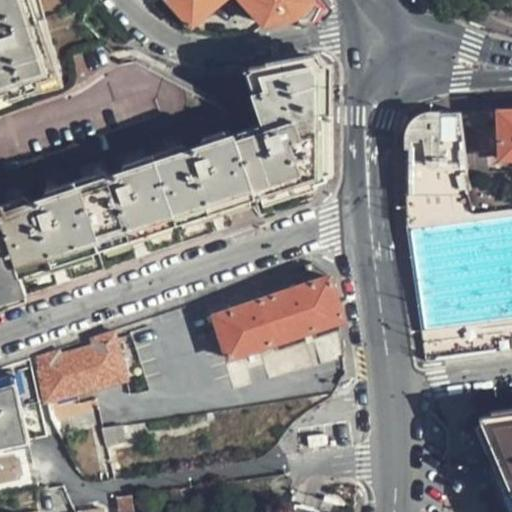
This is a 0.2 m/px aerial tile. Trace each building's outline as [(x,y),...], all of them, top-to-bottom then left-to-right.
[(56,78),(30,0),(0,0),(0,96),(7,94),(9,101),(40,89),(38,84),(56,78)] [(171,21),(172,23),(181,13),(169,0),(158,0),(152,6),(152,7),(153,8),(154,8),(155,10),(156,11),(157,11),(158,12),(159,13),(160,13),(161,14),(162,15),(163,16),(164,17),(165,17),(166,18),(167,19),(168,19),(169,20),(170,21),(171,21)] [(169,0),(181,13),(192,25),(221,0),(169,0)] [(242,0),(264,24),(294,17),(299,13),(309,23),(322,12),(311,0),(242,0)] [(47,192),(0,207),(0,223),(13,264),(19,278),(27,275),(26,274),(38,269),(37,265),(75,250),(77,256),(87,253),(88,255),(105,249),(103,247),(115,244),(114,239),(153,226),(156,232),(167,228),(169,230),(182,225),(181,222),(193,217),(191,214),(231,200),(233,205),(260,196),(259,194),(280,188),(282,192),(312,182),(313,183),(326,180),(324,172),(327,173),(328,72),(319,63),(312,65),(309,56),(242,70),(264,131),(235,139),(233,129),(155,154),(47,192)] [(511,111),(498,112),(499,159),(511,158),(511,111)] [(406,135),(407,226),(473,218),(464,177),(470,175),(468,163),(462,112),(432,113),(428,113),(424,114),(420,116),(417,118),(414,121),(411,124),(409,127),(407,131),(406,135)] [(0,305),(26,296),(19,278),(13,264),(0,230),(0,305)] [(343,318),(335,296),(328,276),(214,316),(228,358),(337,321),(343,318)] [(511,320),(448,329),(452,359),(511,350),(511,320)] [(125,380),(113,330),(91,337),(93,346),(59,356),(57,348),(34,356),(44,402),(46,402),(92,389),(125,380)] [(0,497),(38,489),(28,443),(47,437),(47,434),(39,403),(21,407),(13,371),(0,374),(0,497)] [(511,410),(478,415),(481,422),(476,424),(511,507),(511,410)] [(122,446),(117,427),(101,430),(106,450),(122,446)] [(133,511),(132,496),(118,498),(119,511),(133,511)]
